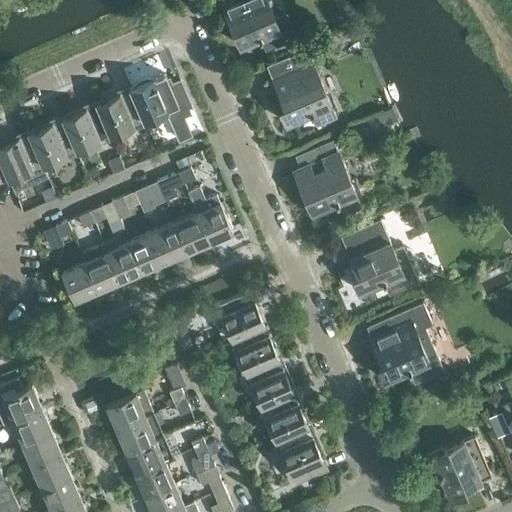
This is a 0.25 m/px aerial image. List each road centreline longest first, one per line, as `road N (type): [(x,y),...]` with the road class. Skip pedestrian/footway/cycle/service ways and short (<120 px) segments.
road 1 (residential): [(388,484),(185,24),(0,102)]
road 2 (residential): [(1,233),(179,157)]
